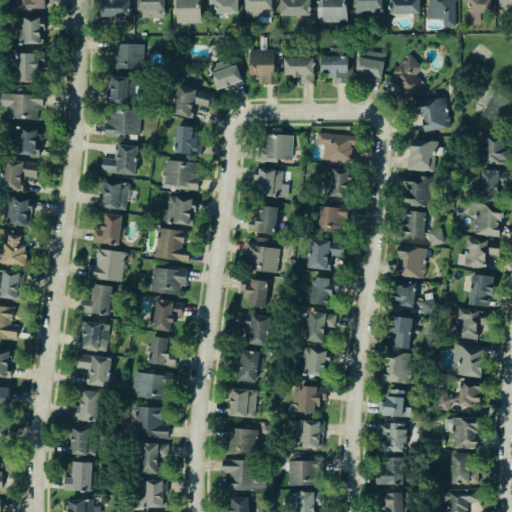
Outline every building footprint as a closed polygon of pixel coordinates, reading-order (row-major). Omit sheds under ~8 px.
[(130,16),(129,0),(100,0),(101,16),(130,16)] [(137,0),(138,17),(165,17),(164,0),(137,0)] [(174,0),(175,23),(201,22),(200,0),(174,0)] [(209,0),(210,4),(216,4),(216,13),(238,13),(237,0),(209,0)] [(244,0),(245,16),(259,17),(259,22),(272,22),(271,0),(244,0)] [(279,0),(280,15),(311,15),(310,0),(279,0)] [(346,0),(321,0),(322,22),(347,21),(346,0)] [(382,0),(355,0),(355,15),(382,16),(382,0)] [(420,13),(419,0),(389,0),(390,14),(420,13)] [(427,0),(428,19),(443,19),(444,27),(456,26),(455,0),(427,0)] [(492,12),(491,0),(463,0),(463,2),(470,2),(470,24),(481,24),(481,12),(492,12)] [(511,10),(511,0),(498,0),(499,3),(508,3),(508,10),(511,10)] [(15,16),(39,17),(39,23),(44,23),(44,29),(42,29),(43,42),(39,42),(39,43),(23,43),(23,42),(15,42),(15,16)] [(113,68),(143,69),(144,44),(132,43),(132,41),(109,40),(109,58),(113,58),(113,68)] [(250,79),(261,79),(261,84),(277,84),(278,50),(250,49),(250,79)] [(18,52),(33,52),(33,51),(44,51),(44,61),(38,61),(38,68),(34,68),(35,84),(17,84),(17,56),(18,56),(18,52)] [(356,77),(383,78),(384,52),(368,51),(367,58),(357,57),(356,77)] [(321,73),(329,73),(329,81),(348,81),(349,56),(321,56),(321,73)] [(425,84),(416,73),(422,69),(412,56),(387,75),(405,99),(425,84)] [(217,91),(243,82),(235,57),(209,65),(217,91)] [(284,57),(284,75),(300,75),(300,84),(314,84),(313,57),(284,57)] [(132,103),(132,77),(110,77),(110,103),(132,103)] [(171,113),(190,117),(193,103),(208,107),(212,93),(178,85),(171,113)] [(511,109),(511,99),(489,87),(480,103),(485,106),(481,113),(503,125),(511,109)] [(8,91),(42,93),(41,106),(40,106),(40,109),(36,109),(36,119),(6,117),(8,91)] [(419,102),(424,131),(451,127),(445,98),(419,102)] [(139,136),(140,110),(111,109),(111,118),(106,118),(105,135),(139,136)] [(12,125),(20,126),(20,128),(36,129),(36,134),(39,134),(39,138),(37,138),(37,142),(39,143),(38,155),(34,154),(34,156),(17,154),(17,152),(9,152),(10,143),(5,142),(6,131),(11,132),(12,125)] [(175,153),(201,154),(202,139),(193,139),(193,126),(176,125),(175,153)] [(356,135),(317,132),(316,144),(324,145),(323,160),(354,163),(356,135)] [(292,159),(293,135),(259,134),(259,161),(278,161),(278,159),(292,159)] [(506,135),(485,134),(484,163),(505,163),(506,135)] [(436,171),(437,140),(410,139),(409,169),(436,171)] [(136,174),(138,145),(115,144),(115,158),(102,157),(102,173),(136,174)] [(0,188),(3,158),(22,162),(22,160),(37,163),(36,177),(24,175),(22,191),(0,188)] [(198,187),(199,162),(165,160),(164,186),(198,187)] [(283,169),(255,168),(255,177),(258,177),(257,194),(281,195),(283,169)] [(324,183),(331,184),(331,196),(349,196),(349,169),(325,168),(324,183)] [(497,195),(498,184),(506,184),(507,170),(481,169),(480,195),(497,195)] [(406,205),(431,206),(432,176),(407,174),(406,205)] [(127,209),(129,182),(105,181),(103,208),(127,209)] [(4,195),(33,199),(33,205),(31,204),(31,207),(32,207),(32,212),(31,212),(29,225),(10,222),(10,223),(2,222),(4,195)] [(197,198),(169,195),(168,209),(160,208),(159,220),(190,223),(191,209),(196,209),(197,198)] [(500,237),(504,206),(470,202),(469,211),(475,211),(473,233),(500,237)] [(248,230),(275,233),(278,207),(259,205),(257,221),(249,221),(248,230)] [(313,230),(346,232),(348,206),(315,205),(313,230)] [(441,245),(442,230),(425,229),(426,211),(403,210),(402,236),(429,238),(429,244),(441,245)] [(102,229),(94,228),(93,242),(121,245),(124,215),(104,213),(102,229)] [(183,248),(185,230),(157,228),(155,258),(189,261),(190,248),(183,248)] [(8,233),(20,234),(20,233),(25,234),(24,240),(23,244),(25,244),(25,249),(27,250),(25,264),(1,261),(4,241),(8,241),(8,233)] [(487,268),(489,255),(499,256),(500,241),(467,237),(465,254),(458,253),(457,265),(487,268)] [(332,256),(343,257),(345,242),(311,238),(308,268),(330,270),(332,256)] [(277,272),(279,247),(247,243),(245,269),(277,272)] [(397,275),(423,278),(425,257),(426,257),(427,247),(400,244),(397,275)] [(122,281),(125,251),(97,248),(95,264),(88,264),(87,278),(122,281)] [(152,266),(151,292),(180,293),(181,285),(187,286),(187,268),(152,266)] [(0,268),(3,269),(3,268),(20,270),(19,283),(22,283),(20,294),(17,294),(16,297),(0,295),(0,268)] [(493,276),(473,273),(469,303),(489,306),(493,276)] [(311,303),(328,304),(328,291),(339,292),(340,278),(312,277),(311,303)] [(268,307),(271,281),(242,278),(241,284),(246,284),(245,297),(249,297),(248,306),(268,307)] [(393,304),(414,304),(415,282),(395,281),(393,304)] [(83,311),(109,315),(113,286),(95,283),(93,296),(85,295),(83,311)] [(414,306),(430,311),(433,302),(416,297),(414,306)] [(174,315),(181,316),(183,303),(157,299),(152,328),(171,332),(174,315)] [(0,304),(12,306),(10,323),(18,324),(17,337),(0,334),(0,304)] [(481,339),(482,320),(479,320),(479,309),(458,308),(456,337),(481,339)] [(335,329),(336,313),(309,311),(306,340),(324,342),(325,328),(335,329)] [(236,328),(247,328),(246,344),(269,345),(270,315),(237,313),(236,328)] [(414,318),(391,315),(388,336),(391,336),(390,346),(410,349),(414,318)] [(82,348),(107,349),(108,323),(83,322),(82,348)] [(149,363),(175,365),(176,353),(169,352),(171,338),(151,336),(149,363)] [(453,358),(458,358),(456,374),(482,377),(486,346),(455,342),(453,358)] [(0,347),(11,349),(10,354),(12,355),(11,363),(13,364),(11,377),(0,375),(0,347)] [(326,376),(330,351),(304,347),(300,372),(326,376)] [(260,382),(261,351),(240,350),(239,381),(260,382)] [(409,383),(411,353),(387,351),(385,381),(409,383)] [(109,374),(112,358),(78,353),(76,368),(88,370),(86,383),(113,388),(115,375),(109,374)] [(136,396),(153,399),(154,394),(163,395),(166,375),(134,371),(132,388),(137,389),(136,396)] [(480,404),(481,381),(460,380),(459,403),(480,404)] [(0,384),(10,386),(8,399),(3,398),(2,406),(0,406),(0,384)] [(318,412),(318,400),(326,400),(326,386),(299,386),(298,412),(318,412)] [(256,390),(229,388),(228,415),(255,416),(256,390)] [(411,416),(411,407),(404,407),(404,390),(390,389),(390,396),(383,396),(382,415),(411,416)] [(70,419),(98,420),(100,391),(82,390),(81,405),(71,405),(70,419)] [(449,411),(453,397),(439,393),(435,407),(449,411)] [(168,424),(161,424),(161,407),(134,406),(134,436),(168,437),(168,424)] [(444,417),(445,429),(451,429),(451,448),(478,447),(478,417),(444,417)] [(324,447),(323,420),(295,420),(296,447),(324,447)] [(383,451),(406,451),(407,423),(377,422),(377,434),(384,434),(383,451)] [(223,452),(255,453),(256,428),(224,426),(223,452)] [(68,454),(93,455),(94,428),(69,427),(68,454)] [(168,443),(141,443),(140,473),(157,473),(157,457),(167,457),(168,443)] [(451,453),(452,483),(470,483),(469,452),(451,453)] [(376,484),(403,484),(403,457),(387,457),(387,468),(382,468),(382,476),(376,476),(376,484)] [(254,460),(222,459),(222,473),(229,473),(228,490),(253,490),(254,460)] [(289,485),(316,485),(315,460),(288,461),(289,485)] [(92,462),(74,461),(74,475),(64,475),(64,489),(91,490),(92,462)] [(138,480),(138,506),(166,506),(166,480),(138,480)] [(479,489),(437,490),(438,511),(468,511),(468,502),(479,502),(479,489)] [(296,511),(317,511),(317,492),(297,492),(296,511)] [(384,511),(407,511),(407,492),(384,493),(384,511)] [(249,511),(249,497),(230,497),(230,511),(249,511)] [(99,511),(100,506),(93,506),(93,500),(69,499),(68,511),(99,511)]
